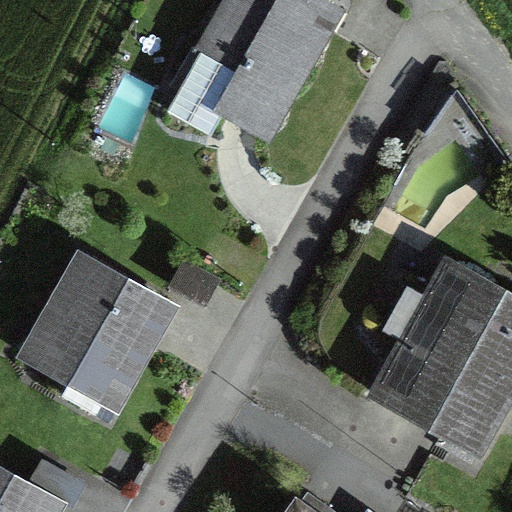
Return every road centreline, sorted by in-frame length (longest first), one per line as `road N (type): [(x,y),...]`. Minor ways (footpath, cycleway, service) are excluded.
road 1 (residential): [(154,511),(437,2)]
road 2 (track): [(435,0),(511,105)]
